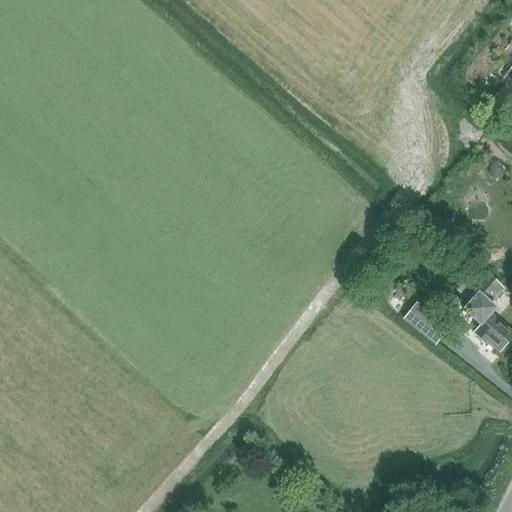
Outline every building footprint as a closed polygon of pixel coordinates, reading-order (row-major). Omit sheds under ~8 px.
[(508,122),(511,125),(511,95),(502,87),(490,100),(511,118),(508,122)] [(494,282),(505,288),(511,274),(511,272),(502,267),(494,282)] [(471,304),(463,313),(480,328),(473,336),(484,346),(487,342),(499,353),(511,338),(511,335),(484,311),(503,290),(485,273),(463,297),(471,304)] [(447,329),(416,303),(402,320),(434,346),(447,329)] [(231,490),(223,499),(229,504),(237,495),(231,490)]
